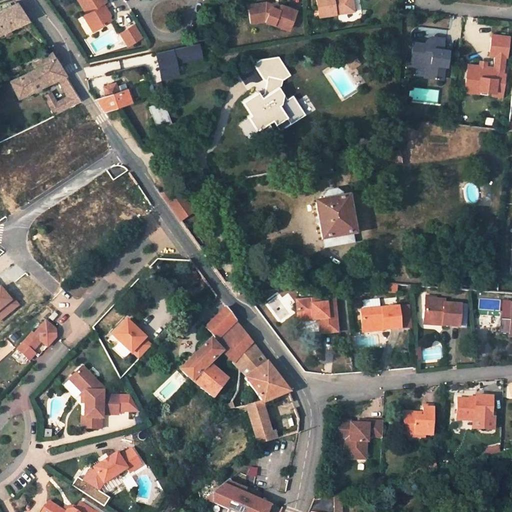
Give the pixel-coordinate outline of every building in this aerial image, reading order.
[(107,2),(105,0),(77,0),(86,15),(83,17),(87,23),(91,20),(98,30),(109,23),(110,17),(103,5),(107,2)] [(315,0),(318,16),(353,11),(351,0),(315,0)] [(0,31),(9,27),(10,28),(29,19),(16,3),(0,10),(0,31)] [(295,11),(280,5),(277,11),(270,8),(272,5),(266,3),(248,5),(249,9),(255,14),(257,22),(265,21),(288,30),(295,11)] [(257,22),(255,14),(249,9),(251,23),(257,22)] [(98,30),(91,20),(87,23),(93,33),(98,30)] [(134,25),(121,33),(128,46),(141,38),(134,25)] [(0,37),(12,32),(10,28),(0,31),(0,37)] [(502,91),(504,74),(502,74),(503,64),(504,57),(506,57),(508,37),(491,35),(488,55),(495,56),(493,68),(484,67),(478,66),(467,65),(464,86),(466,87),(478,88),(477,91),(491,92),(494,93),(494,90),(502,91)] [(447,50),(441,50),(439,49),(439,44),(432,43),(432,38),(431,38),(430,38),(429,38),(429,39),(428,39),(427,39),(427,40),(426,40),(426,41),(425,42),(425,43),(424,44),(412,43),(410,58),(418,59),(418,63),(425,63),(429,64),(427,78),(441,79),(443,65),(446,66),(447,50)] [(432,38),(432,43),(439,44),(439,49),(441,50),(442,39),(443,39),(432,38)] [(200,42),(157,52),(163,78),(180,74),(177,62),(203,56),(200,42)] [(40,58),(42,64),(37,67),(10,80),(17,97),(33,89),(40,86),(59,77),(65,74),(51,52),(40,58)] [(357,64),(350,53),(345,56),(352,66),(357,64)] [(352,66),(345,56),(341,59),(348,69),(352,66)] [(34,61),(37,67),(42,64),(40,58),(34,61)] [(20,68),(18,63),(11,68),(13,72),(20,68)] [(270,76),(279,78),(280,69),(271,67),(270,76)] [(65,74),(59,77),(68,96),(59,100),(55,91),(47,95),(51,104),(56,114),(69,108),(81,100),(77,92),(65,74)] [(258,91),(242,101),(251,116),(255,113),(263,126),(272,120),(275,124),(287,118),(282,110),(285,108),(282,103),(287,100),(279,87),(280,86),(282,80),(268,76),(264,94),(261,96),(258,91)] [(131,103),(125,84),(117,87),(115,83),(104,87),(106,96),(95,99),(103,112),(107,111),(131,103)] [(149,108),(157,129),(171,124),(163,102),(149,108)] [(370,155),(373,169),(400,164),(397,149),(370,155)] [(314,174),(315,177),(331,174),(329,162),(310,166),(311,173),(311,174),(314,174)] [(326,201),(315,203),(322,240),(323,240),(325,247),(353,243),(352,234),(354,234),(347,197),(342,199),(341,194),(336,190),(328,192),(325,197),(326,201)] [(193,213),(178,191),(161,194),(181,222),(187,217),(193,213)] [(200,235),(187,217),(181,222),(193,240),(200,235)] [(511,267),(499,266),(498,274),(511,276),(511,267)] [(0,310),(14,300),(2,285),(0,285),(0,310)] [(335,298),(298,301),(299,320),(319,319),(322,319),(323,333),(338,332),(335,298)] [(15,299),(14,300),(0,310),(0,320),(20,305),(15,299)] [(445,301),(426,299),(425,318),(433,319),(435,323),(443,323),(443,326),(460,327),(461,305),(445,304),(445,301)] [(363,329),(382,327),(383,327),(383,330),(400,329),(398,307),(380,309),(380,300),(379,300),(360,302),(361,311),(361,317),(358,317),(359,321),(362,321),(363,329)] [(205,328),(213,337),(234,317),(227,308),(205,328)] [(48,313),(45,317),(48,320),(52,316),(54,314),(50,311),(48,313)] [(228,360),(233,364),(252,343),(234,317),(213,337),(216,340),(213,342),(222,352),(229,359),(228,360)] [(126,319),(112,335),(131,352),(132,351),(139,358),(151,345),(144,338),(145,337),(139,331),(132,325),(126,319)] [(28,334),(15,351),(28,361),(33,354),(30,352),(38,341),(43,345),(45,347),(54,337),(53,333),(52,329),(42,321),(31,335),(28,334)] [(511,336),(511,322),(502,321),(501,335),(511,336)] [(134,323),(132,325),(139,331),(141,329),(134,323)] [(145,337),(144,338),(151,345),(153,342),(146,336),(145,337)] [(213,342),(211,340),(180,370),(191,381),(207,366),(210,363),(222,352),(213,342)] [(246,377),(245,379),(260,402),(262,404),(273,399),(289,393),(252,343),(233,364),(235,365),(234,366),(239,370),(246,377)] [(228,378),(210,363),(207,366),(225,382),(228,378)] [(225,382),(207,366),(191,381),(213,398),(218,391),(225,382)] [(84,367),(73,377),(85,391),(85,402),(85,417),(89,417),(88,428),(101,428),(102,418),(103,418),(103,414),(119,414),(119,396),(104,395),(104,391),(100,387),(102,385),(84,367)] [(73,377),(71,379),(83,392),(82,402),(85,402),(85,391),(73,377)] [(218,391),(213,398),(226,408),(230,402),(218,391)] [(492,419),(493,398),(476,396),(475,400),(458,399),(457,420),(473,421),(482,421),(481,430),(493,431),(494,419),(492,419)] [(275,403),(273,399),(262,404),(263,408),(275,403)] [(263,408),(262,404),(260,402),(246,406),(257,445),(272,441),(263,408)] [(416,413),(404,412),(403,432),(414,432),(414,435),(424,435),(431,436),(433,406),(424,405),(423,413),(423,418),(416,417),(416,413)] [(382,436),(383,421),(362,420),(362,424),(356,424),(356,422),(351,422),(351,419),(338,418),(337,437),(345,438),(344,452),(360,453),(361,440),(366,441),(367,441),(368,435),(382,436)] [(482,421),(473,421),(473,430),(481,430),(482,421)] [(284,428),(286,437),(298,433),(298,425),(284,428)] [(360,453),(344,452),(344,457),(365,458),(366,441),(361,440),(360,453)] [(104,485),(119,476),(128,470),(130,474),(142,466),(131,450),(120,457),(118,454),(94,470),(95,471),(104,485)] [(95,471),(94,470),(90,472),(84,483),(86,484),(92,473),(95,471)] [(122,480),(130,474),(128,470),(119,476),(122,480)] [(104,485),(95,471),(92,473),(86,484),(100,493),(104,485)] [(227,480),(203,499),(227,509),(225,511),(264,511),(268,505),(256,500),(250,497),(253,491),(244,487),(243,488),(229,482),(227,480)] [(258,493),(253,491),(250,497),(256,500),(258,493)]
